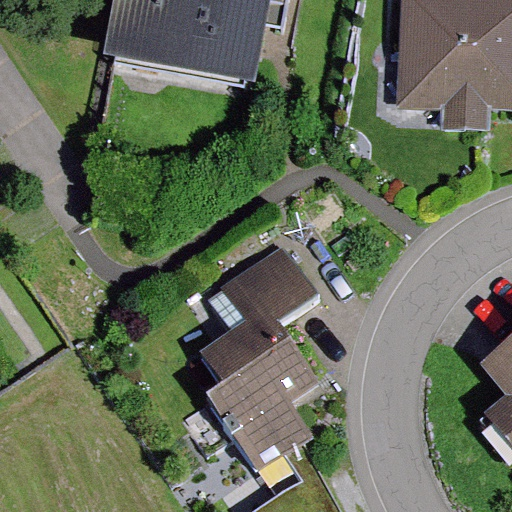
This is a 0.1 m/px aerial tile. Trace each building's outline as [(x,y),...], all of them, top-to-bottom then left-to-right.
[(134,0),(125,70),(270,99),(275,0),(134,0)] [(511,3),(462,0),(415,0),(408,108),(454,111),(452,136),(498,140),(500,117),(511,117),(511,3)] [(103,150),(94,215),(155,226),(166,162),(103,150)] [(320,306),(283,249),(208,299),(234,340),(198,361),(225,397),(207,409),(258,483),(288,465),(305,487),(266,511),(339,511),(322,481),(301,455),(316,445),(293,413),(325,393),(279,331),(320,306)] [(511,476),(511,339),(483,363),(508,395),(468,430),(511,476)]
